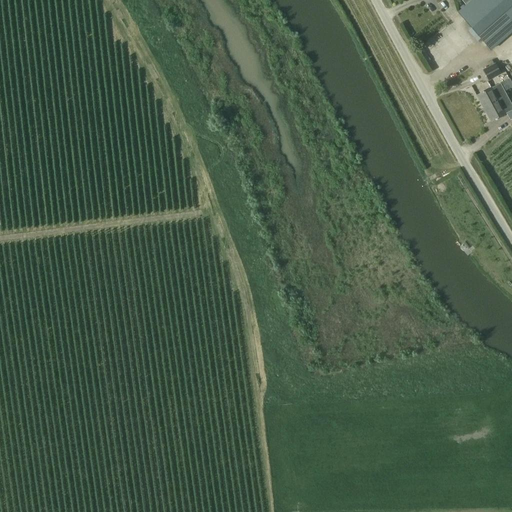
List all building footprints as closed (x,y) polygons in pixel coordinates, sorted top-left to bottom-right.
[(511,0),(461,0),(466,5),(457,12),(471,28),(469,31),(472,35),(478,41),(480,39),(490,50),(511,30),(511,0)] [(412,35),(419,43),(442,26),(435,17),(412,35)] [(426,46),(422,49),(429,61),(434,58),(426,46)] [(502,68),(498,62),(495,63),(482,70),(488,81),(501,74),(499,70),(502,68)] [(511,119),(511,105),(500,83),(492,87),(476,95),(490,122),(506,113),(510,120),(511,119)]
